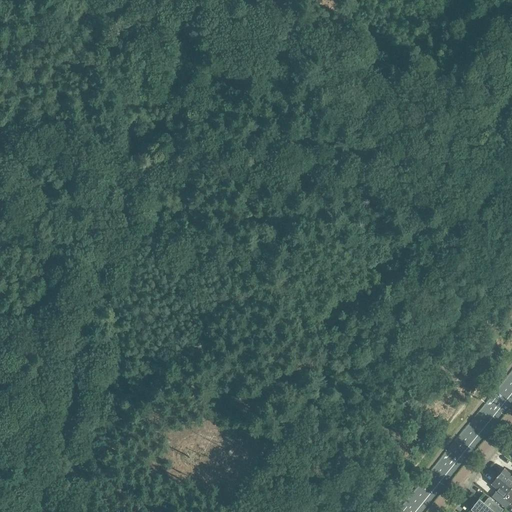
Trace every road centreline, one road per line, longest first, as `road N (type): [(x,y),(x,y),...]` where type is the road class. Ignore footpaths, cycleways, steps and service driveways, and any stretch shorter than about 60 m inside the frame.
road 1 (primary): [(411,511),(511,391)]
road 2 (residential): [(433,511),(511,414)]
